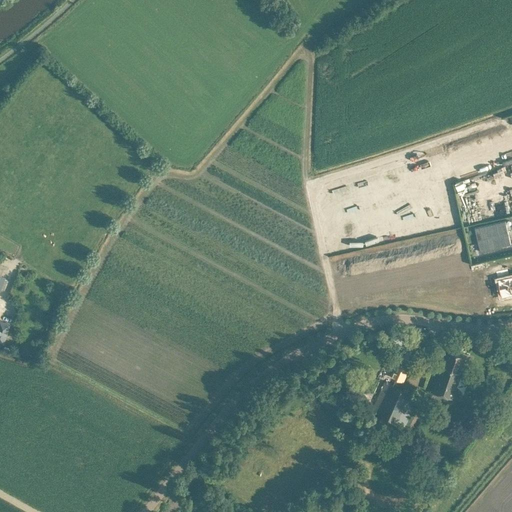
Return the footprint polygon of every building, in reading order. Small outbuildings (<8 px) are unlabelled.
[(505,220),(475,227),(480,251),(511,244),(505,220)] [(511,275),(503,277),(507,295),(511,294),(511,275)] [(401,353),(391,376),(404,382),(414,358),(407,355),(409,351),(410,352),(413,345),(392,336),(391,337),(393,339),(392,343),(405,349),(403,353),(401,353)] [(442,366),(433,391),(452,398),(461,372),(460,372),(466,356),(449,350),(443,366),(442,366)] [(372,409),(371,411),(405,427),(419,396),(384,381),(378,394),(372,409)]
